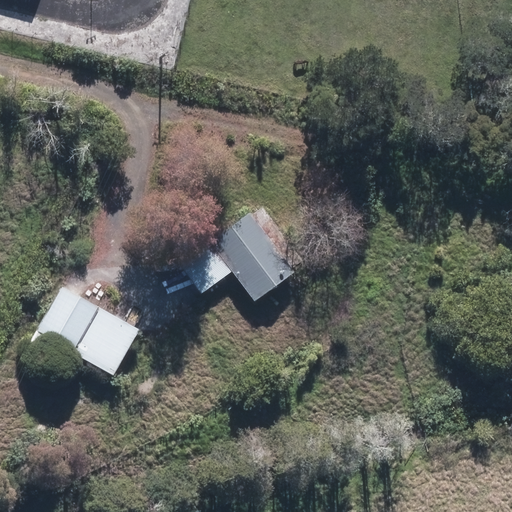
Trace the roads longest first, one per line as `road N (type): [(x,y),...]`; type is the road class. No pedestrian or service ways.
road 1 (track): [(0,71),(511,187)]
road 2 (track): [(158,105),(125,218),(125,247),(141,288)]
